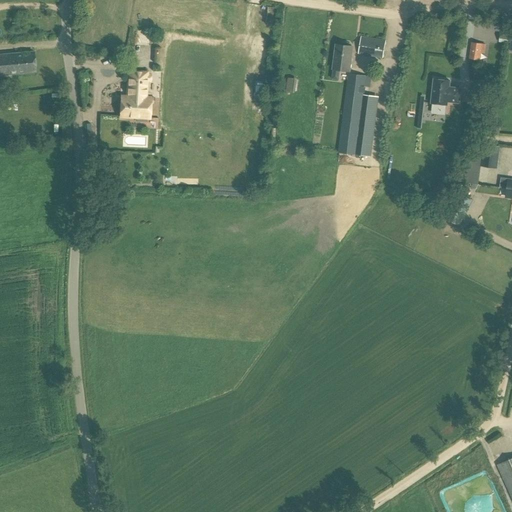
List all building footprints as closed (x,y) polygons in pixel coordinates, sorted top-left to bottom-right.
[(509,43),(511,26),(510,26),(501,25),(500,30),(498,41),(509,43)] [(361,37),(357,54),(381,58),(385,42),(361,37)] [(336,44),(332,69),(349,72),(353,46),(350,46),(350,44),(349,43),(345,42),(343,43),(343,45),(336,44)] [(472,42),(469,58),(480,60),(482,52),(485,52),(486,44),(472,42)] [(33,52),(0,55),(0,75),(35,73),(33,52)] [(121,96),(120,117),(149,119),(149,107),(150,103),(150,98),(145,98),(147,73),(128,72),(127,96),(121,96)] [(348,74),(338,154),(355,156),(362,95),(363,91),(365,76),(348,74)] [(288,77),(286,91),(295,93),(297,78),(288,77)] [(433,77),(430,103),(448,105),(448,102),(460,103),(462,87),(450,86),(451,79),(433,77)] [(475,87),(474,103),(484,104),(485,88),(475,87)] [(7,132),(16,132),(15,122),(6,123),(7,132)] [(489,123),(488,133),(500,134),(500,123),(489,123)] [(166,147),(178,148),(178,126),(167,125),(166,147)] [(216,127),(216,149),(229,150),(229,128),(216,127)] [(202,154),(202,133),(191,132),(190,154),(202,154)] [(483,154),(481,165),(496,168),(500,146),(483,143),(481,152),(481,154),(483,154)] [(481,154),(481,152),(474,152),(464,166),(463,182),(478,185),(481,165),(483,154),(481,154)] [(500,181),(499,187),(505,188),(507,190),(506,197),(511,197),(511,179),(500,178),(500,181)] [(457,195),(445,218),(454,223),(459,225),(463,219),(463,218),(464,219),(472,203),(457,195)] [(506,265),(508,254),(486,250),(484,260),(506,265)] [(511,457),(497,464),(511,499),(511,457)]
